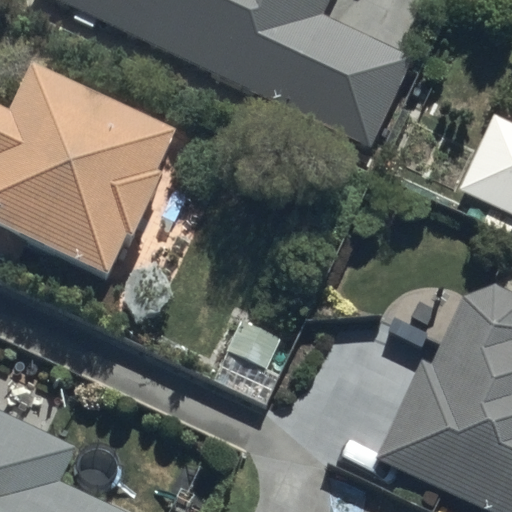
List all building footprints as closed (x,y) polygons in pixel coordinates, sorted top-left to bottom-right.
[(73,0),(368,132),(408,44),(319,4),(320,0),(73,0)] [(0,63),(0,253),(90,296),(164,140),(0,63)] [(511,114),(493,105),(452,186),(511,215),(511,114)] [(511,511),(511,317),(452,289),(373,453),(497,511),(511,511)] [(0,511),(131,511),(55,478),(71,443),(0,411),(0,511)]
